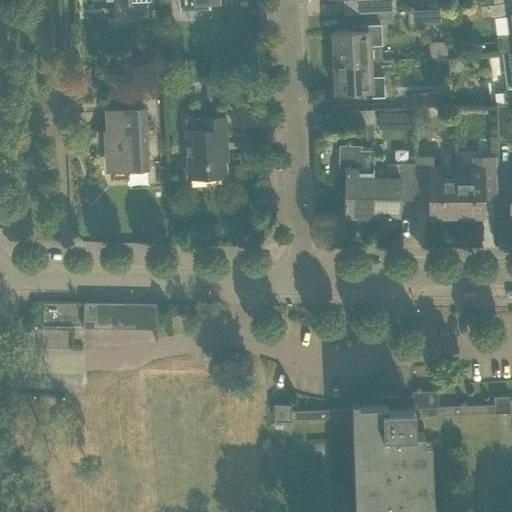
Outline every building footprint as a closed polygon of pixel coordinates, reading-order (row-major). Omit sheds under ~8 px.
[(348,0),(349,14),(369,13),(378,12),(395,11),(394,0),(348,0)] [(511,1),(479,6),(481,19),(481,20),(510,16),(511,31),(511,34),(497,36),(500,55),(511,52),(511,1)] [(481,19),(479,6),(463,8),(465,22),(481,20),(481,19)] [(443,9),(430,10),(408,11),(409,25),(444,23),(443,9)] [(359,31),(332,32),(334,63),(369,61),(382,61),(380,25),(359,26),(359,31)] [(369,61),(334,63),(335,94),(356,93),(362,92),(363,98),(383,97),(382,76),(370,77),(369,61)] [(511,88),(502,90),(504,105),(510,105),(511,104),(511,88)] [(411,107),(442,106),(449,105),(448,92),(411,93),(411,107)] [(510,105),(504,105),(496,105),(496,141),(510,141),(510,105)] [(144,108),(127,109),(107,110),(108,142),(106,143),(107,165),(147,163),(144,108)] [(373,108),(358,109),(338,110),(338,124),(365,124),(373,124),(373,108)] [(411,110),(378,110),(378,129),(411,129),(411,110)] [(224,116),(204,117),(184,118),(188,178),(225,176),(222,133),(225,132),(224,116)] [(365,138),(374,138),(373,124),(365,124),(365,138)] [(488,158),(496,158),(496,143),(488,143),(488,158)] [(354,167),(345,167),(343,213),(371,214),(373,177),(374,150),(359,150),(360,147),(355,147),(354,167)] [(433,156),(413,156),(414,196),(415,196),(415,190),(428,190),(428,217),(455,216),(455,178),(440,178),(440,168),(433,168),(433,156)] [(470,178),(455,178),(455,216),(482,216),(482,191),(495,191),(495,201),(496,201),(496,158),(488,158),(470,158),(470,178)] [(371,214),(400,215),(400,192),(413,193),(413,200),(414,200),(414,196),(414,165),(399,164),(399,165),(387,165),(387,177),(373,177),(371,214)] [(95,320),(95,302),(83,302),(83,320),(95,320)] [(95,302),(95,320),(95,328),(107,329),(107,303),(95,302)] [(107,303),(107,329),(119,329),(120,303),(107,303)] [(120,303),(119,329),(131,329),(132,303),(120,303)] [(156,303),(132,303),(131,329),(156,329),(156,303)] [(225,511),(228,421),(216,421),(217,375),(195,374),(195,382),(97,378),(96,404),(112,405),(111,438),(152,439),(150,505),(155,505),(154,511),(225,511)] [(380,408),(356,409),(357,417),(359,511),(425,511),(423,432),(414,433),(413,416),(438,415),(438,406),(437,391),(415,392),(412,395),(380,396),(380,408)] [(511,409),(511,401),(509,401),(509,396),(493,397),(493,405),(438,406),(438,415),(510,413),(510,410),(511,409)] [(291,405),(274,404),(273,421),(290,422),(290,420),(357,417),(356,409),(290,411),(291,405)]
